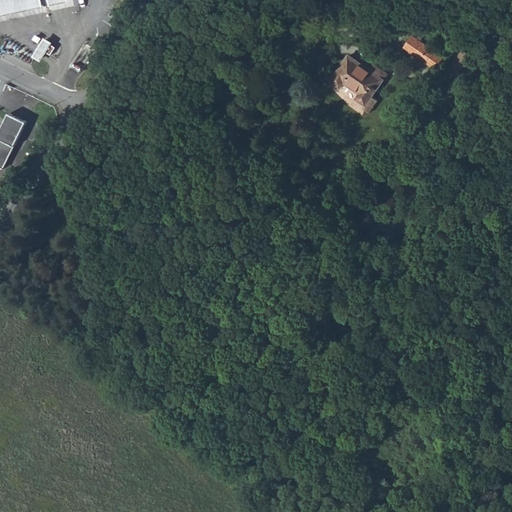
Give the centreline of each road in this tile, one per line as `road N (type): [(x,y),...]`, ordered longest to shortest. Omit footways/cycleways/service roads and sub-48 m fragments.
road 1 (residential): [(81,102),(0,228)]
road 2 (residential): [(154,0),(81,102)]
